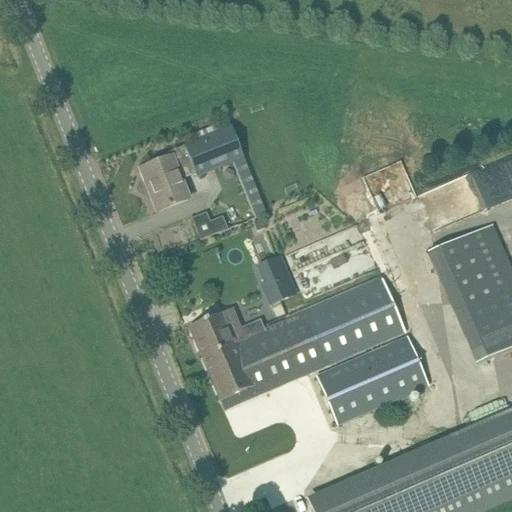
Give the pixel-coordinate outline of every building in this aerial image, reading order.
[(265,214),(231,128),(168,153),(170,157),(140,170),(148,189),(150,189),(160,210),(158,211),(158,212),(187,199),(178,176),(193,170),(195,176),(230,162),(254,218),(265,214)] [(222,215),(209,220),(205,211),(189,218),(198,240),(227,228),(222,215)] [(511,272),(491,226),(471,235),(511,328),(511,272)] [(289,275),(268,284),(277,305),(297,296),(289,275)] [(231,311),(221,315),(188,329),(220,402),(226,399),(230,409),(405,333),(382,281),(253,337),(248,326),(240,330),(231,311)] [(427,387),(407,339),(316,378),(337,426),(427,387)] [(475,511),(511,496),(511,415),(308,504),(311,511),(475,511)]
